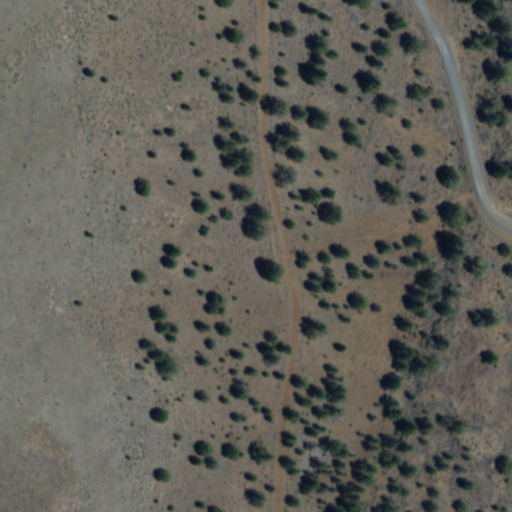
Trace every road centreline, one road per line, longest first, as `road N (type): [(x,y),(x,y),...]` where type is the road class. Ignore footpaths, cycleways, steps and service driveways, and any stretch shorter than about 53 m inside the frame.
road 1 (track): [(278,511),(296,323),(263,113),(263,0)]
road 2 (residential): [(421,0),(462,94),(486,195),(511,226)]
